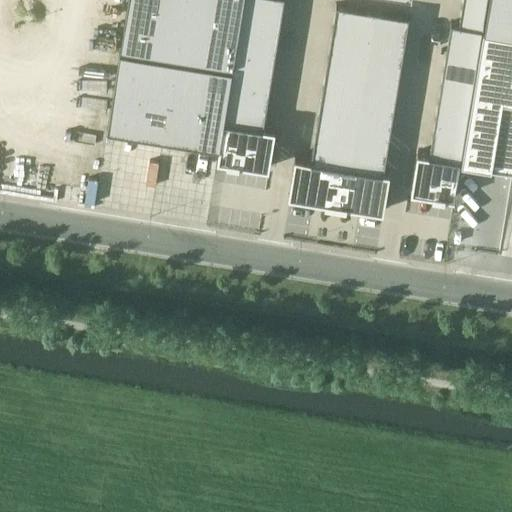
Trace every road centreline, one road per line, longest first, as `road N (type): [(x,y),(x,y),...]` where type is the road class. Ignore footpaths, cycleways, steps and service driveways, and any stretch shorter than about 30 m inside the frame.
road 1 (unclassified): [(0,215),(511,300)]
road 2 (unknown): [(372,277),(417,0)]
